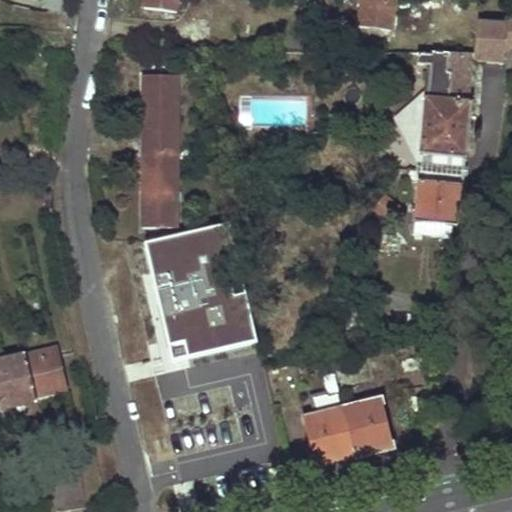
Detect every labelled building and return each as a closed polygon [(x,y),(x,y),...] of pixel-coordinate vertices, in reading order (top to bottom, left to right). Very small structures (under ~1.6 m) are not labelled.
[(142,0),(141,10),(173,14),(174,0),(142,0)] [(357,0),(354,25),(388,29),(391,0),(357,0)] [(222,15),(219,38),(292,47),(295,25),(222,15)] [(474,27),(471,56),(469,65),(500,67),(501,53),(511,53),(511,24),(503,24),(503,28),(474,27)] [(429,69),(425,104),(465,107),(469,65),(471,56),(429,56),(429,58),(414,58),(414,65),(416,65),(416,68),(429,69)] [(306,61),(306,67),(325,68),(325,71),(355,72),(356,63),(306,61)] [(140,78),(139,229),(178,229),(178,78),(140,78)] [(421,118),(423,103),(415,103),(395,120),(410,157),(418,157),(420,133),(413,133),(414,117),(421,118)] [(414,117),(413,133),(420,133),(418,157),(461,161),(463,161),(467,107),(465,107),(425,104),(423,103),(421,118),(414,117)] [(461,161),(418,157),(417,184),(456,188),(461,161)] [(417,184),(412,230),(446,235),(447,235),(449,217),(454,217),(456,188),(417,184)] [(145,246),(170,347),(183,344),(186,359),(256,342),(228,226),(145,246)] [(23,360),(2,365),(10,409),(13,408),(11,402),(31,398),(59,393),(50,350),(22,356),(23,360)] [(145,354),(132,355),(134,383),(147,382),(145,354)] [(2,365),(0,365),(0,411),(10,409),(2,365)] [(31,398),(11,402),(13,408),(32,404),(31,398)] [(378,403),(339,411),(351,462),(389,453),(378,403)] [(339,411),(300,420),(311,470),(351,462),(339,411)] [(49,496),(50,511),(84,509),(82,480),(67,481),(68,494),(49,496)]
